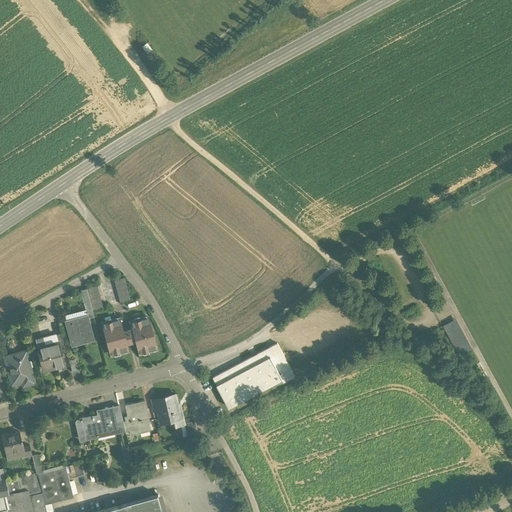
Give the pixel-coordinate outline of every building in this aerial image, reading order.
[(164,274),(188,348),(216,338),(191,265),(164,274)] [(124,277),(114,280),(120,302),(130,299),(124,277)] [(97,285),(86,288),(90,301),(93,310),(103,307),(97,285)] [(90,301),(84,303),(87,314),(88,318),(94,316),(93,310),(90,301)] [(449,310),(442,314),(443,315),(449,325),(458,343),(465,340),(449,310)] [(87,314),(65,320),(72,345),(94,339),(88,318),(87,314)] [(443,315),(438,317),(443,328),(449,325),(443,315)] [(148,317),(131,322),(133,329),(123,332),(126,342),(136,339),(139,352),(156,348),(148,317)] [(120,318),(102,323),(111,354),(128,349),(126,342),(123,332),(120,318)] [(449,325),(443,328),(453,346),(458,343),(449,325)] [(62,333),(55,334),(58,342),(61,350),(66,348),(62,333)] [(58,342),(38,348),(44,370),(64,364),(61,350),(58,342)] [(266,349),(213,377),(228,406),(282,378),(269,354),(266,349)] [(27,351),(5,357),(12,384),(22,381),(23,385),(35,382),(27,351)] [(75,359),(69,360),(73,372),(78,370),(75,359)] [(175,394),(150,400),(153,411),(159,410),(162,423),(175,420),(176,425),(185,423),(182,408),(179,409),(175,394)] [(126,420),(122,421),(124,430),(129,429),(129,431),(150,426),(144,400),(125,404),(127,415),(125,415),(126,420)] [(118,404),(104,407),(105,412),(80,417),(85,439),(86,439),(85,435),(113,429),(114,432),(124,430),(122,421),(118,404)] [(185,423),(187,436),(199,433),(195,421),(185,423)] [(19,433),(10,435),(10,433),(2,435),(6,453),(20,450),(23,449),(23,446),(19,433)] [(29,445),(23,446),(23,449),(20,450),(22,457),(32,455),(31,455),(29,445)] [(37,453),(31,455),(32,455),(34,466),(40,465),(37,453)] [(73,463),(65,465),(68,479),(76,477),(73,463)] [(41,471),(37,472),(42,493),(44,504),(50,502),(73,497),(68,479),(65,465),(41,471)] [(33,511),(29,496),(42,493),(37,472),(35,472),(4,480),(8,493),(7,494),(11,511),(33,511)] [(44,504),(42,493),(29,496),(33,511),(46,511),(52,510),(50,502),(44,504)] [(162,511),(158,496),(96,511),(162,511)]
